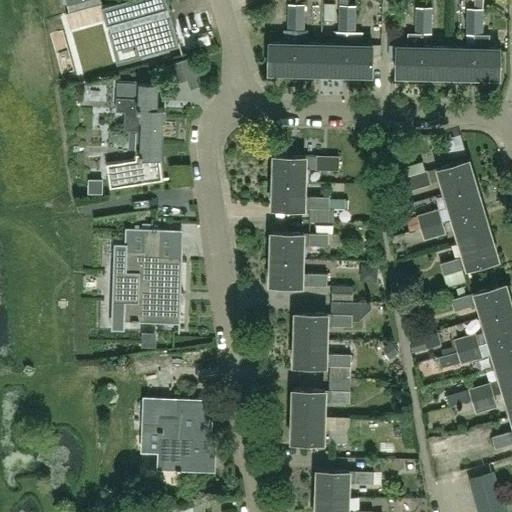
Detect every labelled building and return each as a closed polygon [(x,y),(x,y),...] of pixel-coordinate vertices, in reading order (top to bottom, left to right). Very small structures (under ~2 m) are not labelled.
[(164,30),(170,28),(162,0),(112,0),(104,2),(115,44),(139,37),(143,51),(168,44),(164,30)] [(289,3),(289,17),(304,17),(304,4),(289,3)] [(340,18),(355,18),(355,5),(340,5),(340,18)] [(417,20),(431,20),(432,7),(417,6),(417,20)] [(468,8),(468,21),(482,21),(483,8),(468,8)] [(303,30),(304,17),(289,17),(288,30),(285,30),(284,42),(269,41),(269,71),(270,71),(295,71),(296,30),(303,30)] [(346,73),(347,31),(354,31),(355,18),(340,18),(339,31),(336,31),(335,43),(321,43),(320,72),(346,73)] [(398,74),(423,74),(423,45),(424,33),(431,33),(431,20),(417,20),(416,32),(409,32),(408,44),(397,44),(396,74),(398,74)] [(467,34),(475,34),(482,34),(482,21),(468,21),(467,34)] [(295,71),(320,72),(321,43),(306,42),(306,30),(303,30),(296,30),(295,71)] [(362,32),(354,31),(347,31),(346,73),(371,73),(371,74),(372,74),(373,44),(361,44),(362,32)] [(482,34),(475,34),(474,46),(474,76),(498,76),(498,77),(500,77),(501,47),(489,47),(489,35),(482,34)] [(423,45),(423,74),(448,75),(449,46),(423,45)] [(448,75),(474,76),(474,46),(449,46),(448,75)] [(125,129),(129,129),(138,130),(136,159),(119,162),(119,161),(106,163),(108,176),(110,187),(132,184),(168,179),(168,177),(162,178),(159,158),(160,158),(161,157),(160,157),(162,110),(163,110),(163,109),(156,108),(158,84),(140,83),(140,84),(118,83),(117,111),(126,111),(125,129)] [(304,182),(305,168),(339,170),(340,156),(274,154),(273,181),(304,182)] [(444,193),(476,183),(469,158),(439,167),(406,177),(410,188),(440,179),(444,193)] [(173,189),(200,184),(196,160),(169,164),(173,189)] [(304,182),(273,181),(272,207),(304,208),(304,207),(329,208),(329,196),(304,196),(304,182)] [(451,217),(483,208),(476,183),(444,193),(451,217)] [(334,222),(334,209),(309,208),(309,222),(334,222)] [(458,242),(490,233),(483,208),(451,217),(458,242)] [(421,226),(442,220),(438,210),(418,216),(421,226)] [(442,220),(421,226),(425,237),(445,231),(442,220)] [(127,251),(126,270),(116,270),(116,301),(126,301),(125,321),(133,321),(133,324),(140,324),(140,321),(180,322),(179,331),(181,331),(182,302),(184,302),(184,291),(182,291),(183,257),(161,257),(161,228),(140,227),(140,228),(145,228),(145,251),(127,251)] [(272,231),(271,257),(304,258),(304,244),(328,245),(328,233),(303,232),(272,231)] [(490,233),(458,242),(462,256),(440,262),(443,274),(468,266),(468,267),(498,258),(490,233)] [(304,258),(271,257),(270,284),(302,284),(327,285),(327,273),(303,272),(304,258)] [(378,280),(379,263),(366,262),(365,279),(378,280)] [(465,279),(462,269),(443,274),(447,285),(465,279)] [(482,316),(511,307),(504,282),(474,291),(475,291),(451,298),(454,311),(478,304),(482,316)] [(511,307),(482,316),(489,341),(511,334),(511,307)] [(295,337),(326,339),(326,324),(352,325),(352,313),(327,312),(296,311),(295,337)] [(458,350),(479,344),(476,333),(455,339),(458,350)] [(493,352),(497,366),(511,361),(511,334),(489,341),(479,344),(483,354),(493,352)] [(325,353),(326,339),(295,337),(294,364),(330,365),(330,377),(350,378),(351,354),(325,353)] [(461,361),(483,354),(479,344),(458,350),(461,361)] [(511,361),(497,366),(504,390),(511,388),(511,361)] [(350,378),(330,377),(329,389),(293,387),(292,414),(324,415),(324,401),(349,402),(350,378)] [(469,389),(473,400),(494,393),(491,382),(469,389)] [(476,411),(497,404),(494,393),(473,400),(476,411)] [(214,469),(215,433),(211,433),(212,399),(179,397),(178,416),(161,415),(161,410),(140,410),(139,427),(146,427),(145,439),(159,440),(158,467),(214,469)] [(323,429),(324,415),(292,414),(291,440),(323,441),(348,442),(348,430),(323,429)] [(511,414),(511,415),(511,416),(511,429),(492,436),(496,447),(511,442),(511,414)] [(318,468),(317,494),(348,495),(348,481),(374,482),(374,470),(349,469),(318,468)] [(469,478),(472,490),(496,483),(493,471),(469,478)] [(475,500),(499,493),(496,483),(472,490),(475,500)] [(502,504),(499,493),(475,500),(478,511),(502,504)] [(348,495),(317,494),(316,511),(372,511),(373,510),(348,510),(348,495)]
